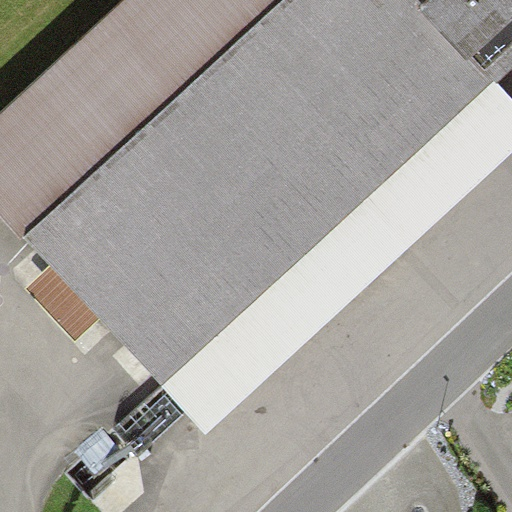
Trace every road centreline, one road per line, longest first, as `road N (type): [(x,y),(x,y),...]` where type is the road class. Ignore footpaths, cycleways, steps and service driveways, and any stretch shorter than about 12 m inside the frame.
road 1 (residential): [(443,381),(306,511)]
road 2 (residential): [(511,482),(443,381)]
